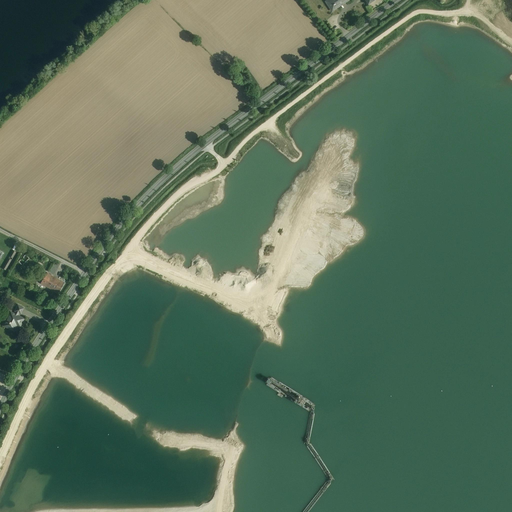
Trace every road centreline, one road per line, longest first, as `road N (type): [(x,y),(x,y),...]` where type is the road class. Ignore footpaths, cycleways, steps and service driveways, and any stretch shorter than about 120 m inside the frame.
road 1 (tertiary): [(86,272),(166,176),(398,0)]
road 2 (tertiary): [(0,409),(86,272)]
